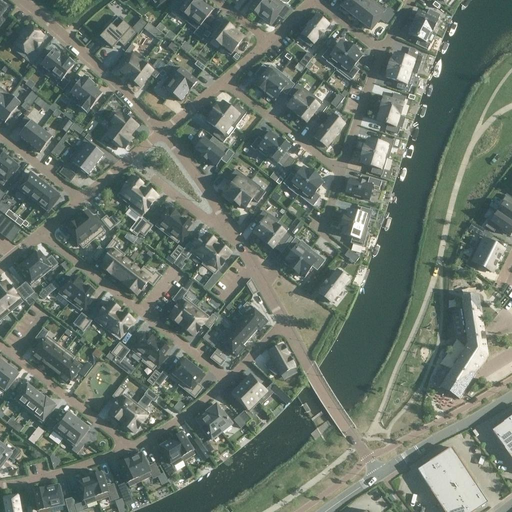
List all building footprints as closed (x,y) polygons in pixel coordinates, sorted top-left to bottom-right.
[(147,0),(149,1),(150,0),(156,8),(166,0),(147,0)] [(176,3),(171,10),(177,14),(177,15),(187,23),(202,3),(198,0),(188,0),(182,8),(176,3)] [(256,0),(249,10),(259,18),(272,0),(256,0)] [(277,0),(272,0),(259,18),(270,25),(278,15),(283,19),(292,11),(277,0)] [(345,0),(340,7),(350,14),(361,0),(345,0)] [(372,0),(361,0),(350,14),(360,22),(376,2),(372,0)] [(376,2),(360,22),(370,30),(379,18),(386,24),(395,13),(387,7),(385,10),(376,2)] [(202,3),(187,23),(197,31),(194,34),(200,39),(209,28),(203,23),(212,11),(202,3)] [(419,12),(414,23),(432,32),(440,14),(429,9),(426,15),(419,12)] [(316,16),(299,39),(311,48),(319,37),(319,38),(324,32),(323,32),(328,25),(326,23),(328,22),(320,16),(319,18),(316,16)] [(118,17),(100,38),(113,49),(119,42),(124,47),(136,33),(118,17)] [(224,21),(210,38),(221,47),(234,30),(224,21)] [(416,45),(427,51),(430,45),(427,43),(432,32),(414,23),(413,24),(411,23),(407,31),(409,32),(408,34),(419,39),(416,45)] [(21,37),(15,45),(28,55),(25,59),(33,65),(40,56),(34,51),(41,41),(39,40),(43,36),(30,26),(26,30),(24,29),(19,35),(21,37)] [(234,30),(221,47),(232,55),(245,38),(234,30)] [(336,70),(337,69),(353,48),(347,43),(347,44),(342,41),(335,51),(330,47),(321,58),(326,61),(326,62),(336,70)] [(128,58),(136,48),(132,44),(124,55),(128,58)] [(359,52),(353,48),(337,69),(351,81),(359,70),(354,66),(362,56),(358,53),(359,52)] [(40,58),(33,67),(48,78),(63,59),(53,51),(45,62),(40,58)] [(135,52),(120,71),(130,79),(145,61),(145,60),(135,52)] [(300,63),(305,68),(313,57),(308,53),(300,63)] [(391,59),(389,66),(415,75),(417,75),(423,57),(408,53),(406,58),(394,55),(392,59),(391,59)] [(63,59),(48,78),(49,79),(50,77),(60,84),(75,64),(65,56),(63,59)] [(145,61),(130,79),(140,87),(150,75),(155,79),(159,74),(162,70),(163,70),(157,65),(154,68),(145,61)] [(194,65),(203,71),(205,68),(197,61),(194,65)] [(309,62),(305,68),(309,71),(313,65),(309,62)] [(260,79),(254,86),(256,87),(255,89),(262,95),(263,93),(265,94),(281,73),(271,65),(268,69),(263,65),(255,75),(260,79)] [(396,88),(409,92),(411,86),(412,86),(415,75),(389,66),(387,73),(388,73),(386,78),(398,82),(396,88)] [(179,67),(172,77),(189,92),(197,82),(179,67)] [(281,73),(265,94),(275,101),(282,92),(287,96),(295,85),(290,81),(281,73)] [(170,76),(161,86),(182,101),(189,92),(172,77),(170,76)] [(68,89),(63,95),(69,99),(70,97),(70,98),(79,104),(92,87),(94,85),(84,77),(73,91),(73,92),(68,89)] [(294,99),(287,108),(296,115),(312,95),(303,88),(302,88),(297,85),(289,95),(294,99)] [(79,104),(77,106),(87,114),(102,94),(92,87),(79,104)] [(0,108),(10,96),(0,88),(0,108)] [(344,98),(339,94),(331,104),(337,109),(344,98)] [(384,97),(380,109),(400,116),(406,98),(394,94),(392,100),(384,97)] [(296,115),(306,123),(314,114),(319,118),(327,108),(322,104),(322,103),(312,95),(296,115)] [(10,96),(0,108),(0,119),(5,123),(20,104),(10,96)] [(25,102),(21,107),(27,112),(30,107),(25,102)] [(218,106),(214,111),(235,128),(246,113),(236,105),(234,109),(232,110),(229,107),(222,102),(219,106),(218,106)] [(396,127),(400,116),(380,109),(377,121),(387,125),(385,131),(398,135),(400,128),(396,127)] [(210,118),(207,122),(217,130),(213,135),(223,143),(227,138),(228,138),(236,128),(235,128),(214,111),(213,112),(210,116),(209,117),(210,118)] [(120,114),(113,124),(115,126),(130,137),(137,128),(120,114)] [(318,132),(313,139),(326,149),(345,124),(332,114),(324,125),(323,124),(317,132),(318,132)] [(66,119),(60,128),(66,132),(72,124),(66,119)] [(31,122),(19,137),(30,145),(42,129),(31,122)] [(115,126),(107,136),(124,149),(132,139),(130,137),(115,126)] [(42,129),(30,145),(40,153),(52,138),(42,129)] [(258,137),(250,147),(256,151),(257,150),(267,158),(268,156),(280,139),(270,132),(266,138),(263,141),(262,140),(258,137)] [(364,144),(362,151),(387,159),(388,159),(394,141),(381,137),(380,142),(368,139),(366,145),(364,144)] [(201,139),(195,147),(197,148),(195,150),(202,156),(201,156),(202,157),(206,160),(207,161),(208,160),(216,167),(221,160),(226,164),(234,154),(229,150),(225,155),(204,139),(203,141),(201,139)] [(280,139),(268,156),(277,163),(278,163),(283,167),(290,157),(285,153),(286,152),(290,147),(280,139)] [(84,141),(77,151),(96,166),(104,156),(84,141)] [(77,151),(69,161),(89,176),(96,166),(77,151)] [(362,151),(360,158),(362,158),(360,165),(372,168),(371,173),(381,176),(387,159),(362,151)] [(0,152),(0,168),(8,158),(0,152)] [(8,158),(0,168),(0,184),(3,186),(19,166),(8,158)] [(65,166),(59,173),(71,182),(76,175),(65,166)] [(291,174),(283,184),(288,188),(298,196),(315,174),(314,174),(310,171),(309,170),(308,170),(304,167),(296,178),(291,174)] [(230,188),(225,194),(229,197),(229,198),(234,202),(251,181),(236,170),(228,180),(231,183),(233,184),(230,188)] [(31,173),(17,191),(26,199),(25,201),(41,181),(31,173)] [(315,174),(298,196),(313,207),(321,197),(317,194),(316,193),(319,189),(324,183),(320,179),(315,174)] [(129,208),(144,187),(142,185),(143,184),(133,177),(118,196),(130,206),(129,208)] [(349,179),(345,193),(369,201),(374,187),(380,188),(382,181),(369,178),(367,184),(365,184),(366,182),(358,180),(358,181),(349,179)] [(251,181),(234,202),(235,203),(239,206),(240,207),(241,206),(245,209),(253,199),(258,203),(266,193),(261,189),(261,188),(251,180),(251,181)] [(41,181),(25,201),(35,208),(50,188),(41,181)] [(147,189),(144,187),(129,208),(141,218),(158,196),(148,188),(147,189)] [(50,188),(35,208),(35,209),(38,205),(47,212),(60,196),(50,188)] [(511,198),(507,195),(496,211),(511,221),(511,206),(511,205),(511,198)] [(344,215),(342,222),(367,229),(372,211),(361,208),(360,213),(347,209),(346,215),(344,215)] [(155,227),(166,235),(180,218),(178,216),(179,215),(171,209),(171,211),(169,210),(165,215),(162,213),(155,223),(157,225),(155,227)] [(9,210),(5,215),(11,220),(14,216),(15,215),(9,210)] [(82,218),(78,221),(94,240),(104,231),(101,228),(104,226),(96,216),(93,218),(88,211),(81,217),(82,218)] [(258,228),(253,234),(263,241),(264,242),(276,226),(279,222),(269,214),(268,215),(263,211),(255,221),(259,224),(260,225),(258,228)] [(511,221),(496,211),(485,227),(494,232),(497,227),(510,236),(511,233),(511,221)] [(114,216),(109,220),(115,226),(119,223),(114,216)] [(107,217),(102,221),(110,230),(115,226),(109,220),(107,217)] [(184,220),(180,218),(166,235),(178,244),(179,242),(182,243),(189,234),(186,232),(192,225),(184,219),(184,220)] [(137,236),(140,232),(148,223),(143,219),(132,232),(137,236)] [(83,249),(94,240),(78,221),(76,223),(76,222),(69,227),(70,229),(68,230),(73,236),(70,238),(77,247),(80,245),(83,249)] [(342,222),(340,228),(342,229),(340,235),(352,238),(351,244),(363,247),(368,229),(367,229),(342,222)] [(152,226),(148,223),(140,232),(145,236),(152,226)] [(264,243),(263,244),(270,250),(272,248),(273,249),(277,244),(278,243),(282,246),(283,247),(291,237),(286,233),(276,226),(264,242),(264,243)] [(494,236),(481,228),(477,234),(482,237),(490,241),(494,236)] [(182,252),(181,253),(188,258),(192,254),(203,263),(217,244),(215,242),(216,241),(206,234),(195,248),(189,243),(182,252)] [(292,252),(284,262),(288,265),(288,266),(289,267),(293,270),(294,271),(311,250),(311,249),(301,241),(300,242),(295,238),(288,248),(292,252)] [(480,238),(474,249),(499,261),(505,250),(480,238)] [(101,267),(110,274),(124,256),(115,249),(119,244),(113,240),(106,249),(111,253),(104,262),(105,262),(101,267)] [(220,246),(217,244),(203,263),(202,265),(203,265),(202,267),(214,277),(210,282),(214,286),(222,277),(216,273),(232,253),(221,245),(220,246)] [(97,260),(104,251),(100,247),(92,256),(97,260)] [(171,256),(176,260),(181,253),(183,250),(178,247),(171,256)] [(474,249),(468,260),(493,273),(499,261),(474,249)] [(311,250),(294,271),(300,275),(300,274),(304,278),(309,271),(312,267),(314,269),(317,271),(325,261),(311,250)] [(359,258),(349,250),(345,256),(355,264),(359,258)] [(39,252),(28,261),(42,277),(58,264),(52,257),(47,261),(39,252)] [(113,275),(120,280),(132,264),(123,257),(124,256),(110,274),(112,276),(113,275)] [(18,270),(31,286),(42,277),(28,261),(18,270)] [(127,288),(128,288),(144,268),(143,268),(141,271),(132,264),(120,280),(128,287),(127,288)] [(153,275),(144,268),(128,288),(137,295),(141,290),(141,291),(148,282),(153,286),(161,277),(155,272),(153,275)] [(324,287),(318,294),(330,304),(349,281),(337,271),(329,281),(328,280),(323,286),(324,287)] [(59,294),(70,303),(83,285),(81,284),(82,283),(75,277),(74,278),(72,277),(68,283),(65,281),(58,290),(60,292),(59,294)] [(247,285),(253,295),(258,292),(251,280),(247,285)] [(6,282),(0,287),(0,298),(11,312),(22,302),(6,282)] [(21,287),(29,296),(33,293),(26,283),(21,287)] [(44,300),(48,294),(57,287),(54,283),(44,290),(40,296),(44,300)] [(86,288),(83,285),(70,303),(80,311),(82,309),(85,311),(92,302),(89,299),(95,292),(87,287),(86,288)] [(17,291),(25,300),(29,296),(21,287),(17,291)] [(182,288),(172,301),(177,305),(187,292),(182,288)] [(465,348),(440,387),(459,400),(477,371),(479,370),(488,356),(482,315),(481,314),(478,294),(461,297),(465,328),(467,343),(465,347),(465,348)] [(0,323),(0,321),(11,312),(0,298),(0,323),(0,324),(0,323)] [(180,324),(182,326),(196,307),(184,298),(169,317),(179,325),(180,324)] [(94,321),(107,331),(121,312),(119,310),(119,309),(110,302),(94,321)] [(239,313),(243,316),(258,330),(259,331),(267,322),(247,304),(239,313)] [(209,317),(196,307),(182,326),(185,328),(184,329),(194,337),(209,317)] [(124,314),(121,312),(107,331),(120,340),(134,321),(125,313),(124,314)] [(74,324),(79,328),(86,318),(82,315),(74,324)] [(212,315),(204,325),(209,329),(215,322),(218,319),(212,315)] [(243,316),(235,324),(251,337),(258,330),(243,316)] [(86,318),(79,328),(84,331),(91,322),(86,318)] [(235,324),(228,333),(244,348),(245,347),(243,346),(251,337),(235,324)] [(35,339),(41,343),(48,333),(43,329),(35,339)] [(237,357),(244,348),(228,333),(226,331),(218,340),(237,357)] [(142,362),(157,343),(155,342),(156,340),(148,334),(147,336),(146,335),(142,340),(139,338),(131,348),(134,350),(133,352),(143,360),(142,362)] [(32,356),(41,364),(56,344),(47,337),(32,356)] [(160,346),(157,343),(142,362),(153,370),(156,366),(158,368),(165,359),(163,357),(168,350),(161,344),(160,346)] [(43,363),(51,369),(65,350),(56,344),(41,364),(42,364),(43,363)] [(112,354),(117,357),(124,347),(120,344),(112,354)] [(271,359),(264,366),(275,376),(279,374),(281,376),(296,368),(283,344),(267,353),(271,359)] [(115,359),(120,363),(129,351),(124,347),(117,357),(115,359)] [(58,377),(59,378),(74,358),(65,350),(51,369),(59,375),(58,377)] [(215,353),(210,359),(221,367),(225,361),(215,353)] [(74,358),(59,378),(68,385),(82,367),(73,360),(74,358)] [(179,385),(179,386),(194,367),(183,358),(169,375),(180,383),(179,385)] [(79,373),(85,377),(92,367),(87,363),(79,373)] [(19,373),(8,365),(0,375),(0,390),(3,393),(1,396),(7,400),(13,391),(8,387),(19,373)] [(205,375),(194,367),(179,386),(195,398),(202,388),(198,385),(205,375)] [(148,381),(153,385),(155,382),(161,375),(156,372),(148,381)] [(161,375),(155,382),(160,386),(167,376),(163,373),(161,375)] [(251,376),(242,385),(258,401),(267,392),(251,376)] [(267,388),(276,396),(281,390),(272,383),(267,388)] [(14,402),(23,410),(37,392),(27,384),(15,401),(14,402)] [(248,411),(258,401),(242,385),(232,395),(248,411)] [(120,387),(113,396),(118,401),(126,391),(120,387)] [(145,395),(154,403),(158,397),(149,390),(145,395)] [(23,410),(32,417),(47,398),(46,397),(46,398),(37,392),(23,410)] [(109,414),(122,423),(137,404),(124,394),(109,414)] [(56,405),(47,398),(32,417),(41,424),(56,405)] [(150,414),(137,404),(122,423),(135,434),(150,414)] [(217,406),(207,413),(208,415),(221,432),(231,424),(217,406)] [(244,411),(239,416),(246,424),(251,419),(244,411)] [(53,432),(63,440),(79,420),(68,412),(58,426),(52,422),(45,430),(51,435),(53,432)] [(211,440),(221,432),(208,415),(198,422),(211,440)] [(233,420),(241,429),(246,424),(239,416),(233,420)] [(504,423),(492,431),(504,449),(511,459),(511,416),(503,423),(504,423)] [(89,428),(79,420),(63,440),(73,448),(71,450),(77,455),(84,446),(79,442),(89,428)] [(28,440),(34,445),(40,437),(34,433),(28,440)] [(182,433),(171,440),(184,462),(195,455),(182,433)] [(184,462),(171,440),(160,447),(168,460),(162,464),(169,476),(176,472),(173,467),(183,461),(184,462)] [(208,441),(202,445),(204,449),(208,454),(214,450),(208,441)] [(3,443),(0,446),(0,467),(8,457),(13,462),(20,453),(14,449),(11,453),(2,445),(3,443)] [(429,463),(417,470),(431,491),(444,511),(474,511),(476,511),(488,503),(476,484),(452,447),(449,449),(429,462),(429,463)] [(142,454),(130,459),(141,482),(153,477),(153,479),(160,475),(155,464),(148,467),(142,454)] [(129,487),(141,482),(130,459),(119,465),(129,487)] [(102,473),(89,477),(98,501),(109,497),(110,501),(118,498),(113,485),(107,487),(102,473)] [(77,482),(85,505),(98,501),(89,477),(77,482)] [(59,486),(46,488),(51,511),(52,511),(51,508),(63,506),(59,486)] [(38,511),(51,511),(46,488),(34,491),(38,511)] [(20,511),(18,496),(4,499),(6,511),(20,511)] [(65,500),(67,508),(74,507),(72,498),(65,500)]
